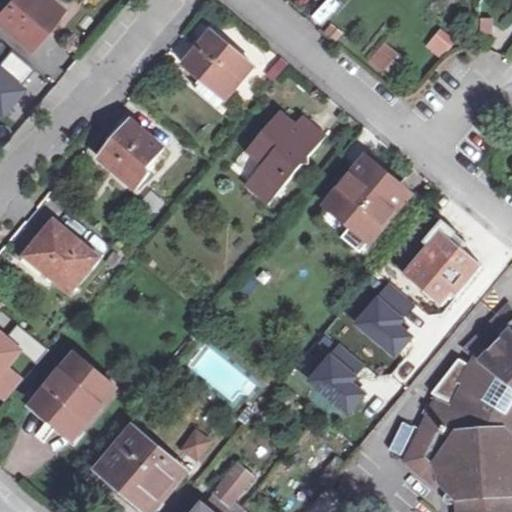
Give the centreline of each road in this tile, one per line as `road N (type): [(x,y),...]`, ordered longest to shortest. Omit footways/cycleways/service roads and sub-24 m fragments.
road 1 (residential): [(0,208),(175,0)]
road 2 (residential): [(243,0),(433,159)]
